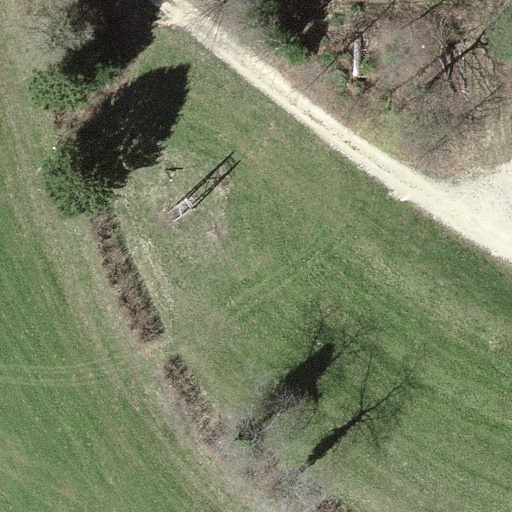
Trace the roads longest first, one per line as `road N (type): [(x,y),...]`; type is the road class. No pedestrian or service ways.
road 1 (track): [(511,241),(358,148),(169,0)]
road 2 (track): [(481,0),(510,120),(500,235)]
